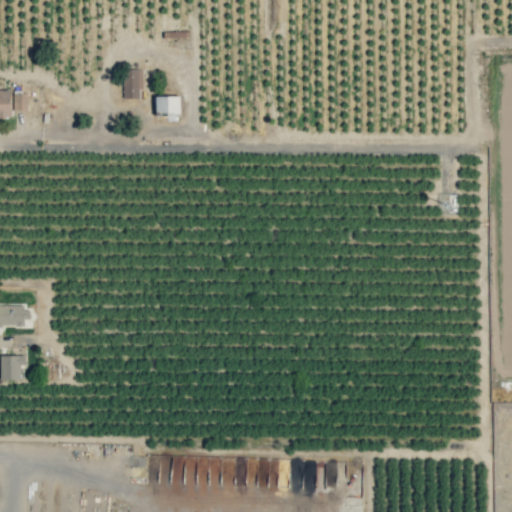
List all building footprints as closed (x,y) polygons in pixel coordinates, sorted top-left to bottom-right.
[(140,98),(141,69),(123,69),(122,98),(140,98)] [(9,89),(0,89),(0,117),(10,117),(9,89)] [(12,110),(27,110),(27,93),(13,93),(12,110)] [(178,96),(154,96),(154,111),(167,111),(167,120),(178,120),(178,96)] [(0,306),(0,325),(27,325),(26,306),(0,306)] [(0,378),(19,379),(19,364),(25,364),(25,355),(0,354),(0,378)]
